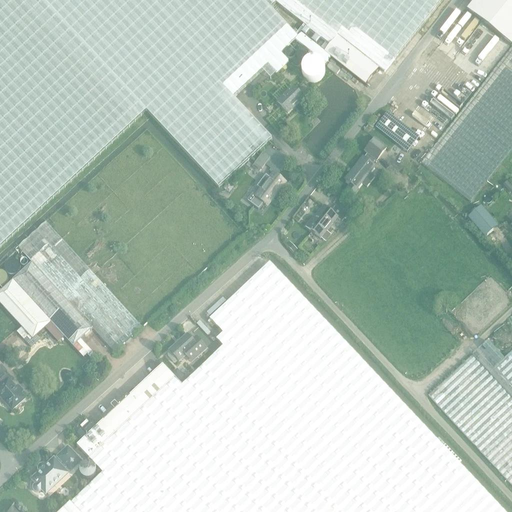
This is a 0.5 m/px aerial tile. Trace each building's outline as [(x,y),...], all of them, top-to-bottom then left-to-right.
[(0,0),(0,250),(146,115),(36,0),(0,0)] [(36,0),(146,115),(149,117),(218,191),(271,141),(232,99),(234,98),(262,71),(270,80),(288,63),(280,54),(295,41),(325,64),(330,58),(323,53),(304,37),(301,35),(298,38),(262,0),(36,0)] [(269,0),(309,30),(304,37),(323,53),(337,36),(378,68),(384,72),(391,63),(439,0),(269,0)] [(511,0),(474,0),(466,11),(511,46),(511,0)] [(337,36),(323,53),(330,58),(364,86),(378,68),(337,36)] [(511,47),(421,165),(470,204),(511,149),(511,47)] [(327,68),(337,75),(340,71),(330,64),(327,68)] [(287,114),(303,98),(293,87),(277,103),(287,114)] [(388,113),(375,129),(407,153),(419,138),(388,113)] [(375,117),(368,125),(373,128),(379,120),(375,117)] [(374,139),(364,152),(367,154),(375,161),(376,162),(386,149),(374,139)] [(262,154),(254,164),(261,170),(270,159),(262,154)] [(362,158),(344,181),(350,186),(346,191),(353,197),(358,191),(357,190),(362,183),(367,187),(374,178),(369,174),(374,168),(371,166),(375,161),(367,154),(363,159),(362,158)] [(254,197),(253,196),(247,202),(258,211),(264,204),(267,206),(285,183),(272,173),(254,197)] [(306,228),(321,239),(326,243),(332,236),(327,232),(337,219),(342,223),(347,216),(335,206),(330,213),(323,207),(313,220),(313,219),(306,228)] [(480,207),(467,219),(484,238),(497,227),(480,207)] [(46,223),(18,247),(32,262),(30,264),(91,331),(92,329),(114,353),(130,338),(142,327),(46,223)] [(290,242),(287,245),(294,253),(297,250),(290,242)] [(359,511),(507,511),(273,262),(209,321),(222,335),(215,341),(222,348),(212,357),(359,511)] [(0,291),(0,304),(32,340),(46,328),(51,323),(64,337),(73,347),(91,331),(30,264),(0,291)] [(168,355),(167,357),(172,363),(174,363),(176,363),(177,362),(178,363),(190,352),(196,359),(206,350),(195,338),(192,341),(187,335),(168,351),(169,353),(168,353),(168,355)] [(511,352),(504,360),(487,342),(481,347),(428,397),(511,486),(511,352)] [(359,511),(212,357),(188,380),(181,387),(179,385),(162,367),(129,398),(128,397),(102,422),(102,423),(76,448),(102,475),(62,511),(359,511)] [(21,394),(22,393),(22,391),(19,387),(17,387),(16,388),(9,381),(11,379),(6,373),(2,367),(0,368),(0,397),(2,399),(3,399),(6,402),(5,403),(6,404),(12,411),(26,399),(21,394)] [(188,380),(177,369),(170,375),(179,385),(181,387),(188,380)] [(88,435),(96,427),(92,423),(84,430),(88,435)] [(81,438),(85,435),(80,429),(76,433),(81,438)] [(68,449),(58,458),(62,463),(59,466),(54,460),(32,480),(36,484),(35,486),(34,487),(33,489),(34,491),(35,492),(37,493),(39,493),(41,492),(42,491),(46,495),(68,474),(64,471),(67,468),(71,472),(80,462),(68,449)]
